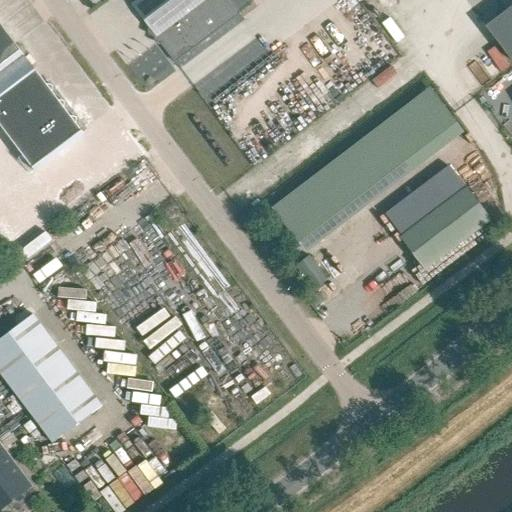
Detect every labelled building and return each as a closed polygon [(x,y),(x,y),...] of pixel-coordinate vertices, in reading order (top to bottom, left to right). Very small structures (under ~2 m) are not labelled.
[(175,65),(241,15),(229,0),(140,0),(133,6),(151,31),(150,32),(175,65)] [(511,0),(509,0),(475,22),(502,63),(511,56),(511,0)] [(83,135),(0,25),(0,127),(33,172),(83,135)] [(161,80),(146,53),(128,62),(144,90),(161,80)] [(428,91),(263,203),(295,250),(460,138),(428,91)] [(470,195),(406,244),(425,269),(489,221),(470,195)] [(324,278),(309,257),(295,267),(310,287),(324,278)] [(32,315),(0,339),(0,375),(52,444),(101,407),(32,315)] [(0,447),(0,509),(11,501),(12,501),(18,502),(24,499),(24,493),(23,491),(29,487),(22,477),(0,447)]
